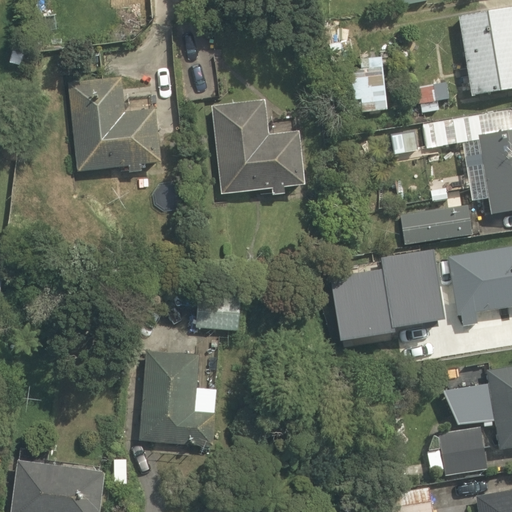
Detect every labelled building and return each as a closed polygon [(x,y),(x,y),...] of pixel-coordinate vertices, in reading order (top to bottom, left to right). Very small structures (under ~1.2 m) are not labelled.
[(511,8),(458,18),(472,98),(511,90),(511,8)] [(362,97),(385,95),(382,67),(359,69),(362,97)] [(129,168),(130,176),(142,175),(141,166),(162,164),(156,109),(124,112),(121,79),(68,85),(77,173),(129,168)] [(432,87),(435,101),(449,98),(446,84),(432,87)] [(272,190),(273,197),(286,196),(285,188),(305,186),(299,132),(269,135),(265,102),(212,108),(221,196),(272,190)] [(421,125),(425,148),(458,143),(455,120),(421,125)] [(459,141),(483,135),(479,120),(456,126),(459,141)] [(511,130),(478,136),(492,217),(511,213),(511,130)] [(393,155),(418,151),(415,131),(391,134),(393,155)] [(432,202),(448,200),(446,189),(430,191),(432,202)] [(400,216),(404,244),(470,235),(466,206),(400,216)] [(511,243),(447,256),(461,325),(477,322),(474,309),(511,301),(511,243)] [(431,260),(388,267),(395,313),(438,307),(431,260)] [(250,296),(189,294),(188,324),(249,326),(250,296)] [(198,354),(145,350),(138,442),(210,448),(215,389),(196,387),(198,354)] [(511,362),(436,374),(454,417),(492,412),(496,443),(511,441),(511,362)] [(432,433),(435,447),(427,449),(430,467),(438,465),(439,471),(490,461),(482,423),(432,433)] [(96,511),(100,461),(15,455),(11,511),(96,511)] [(430,511),(422,481),(390,489),(396,511),(430,511)] [(511,511),(511,483),(473,491),(477,511),(511,511)] [(262,511),(221,511),(208,501),(199,511),(262,511),(263,511),(262,511)]
